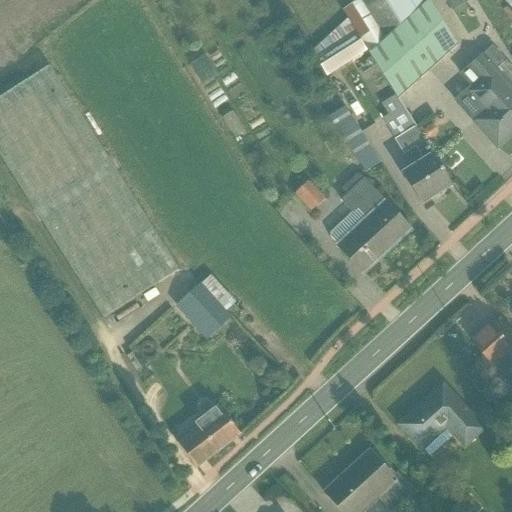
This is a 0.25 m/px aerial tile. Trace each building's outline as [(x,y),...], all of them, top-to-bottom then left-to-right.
[(453,66),(406,0),(359,0),(364,6),(356,11),(364,22),(322,51),(331,64),(365,40),(405,99),(453,66)] [(480,0),(460,0),(467,12),(483,3),(480,0)] [(231,48),(204,62),(227,107),(254,93),(231,48)] [(496,147),(511,131),(511,87),(479,52),(464,66),(476,79),(463,91),(482,112),(472,121),(496,147)] [(0,109),(0,164),(100,321),(179,271),(53,76),(0,109)] [(339,120),(354,139),(372,126),(357,106),(339,120)] [(248,110),(234,117),(248,149),(262,142),(248,110)] [(417,204),(448,184),(428,153),(397,173),(417,204)] [(360,275),(408,229),(361,179),(338,201),(348,211),(323,236),(360,275)] [(322,216),(339,202),(324,184),(307,198),(322,216)] [(202,287),(181,308),(211,338),(232,317),(202,287)] [(489,368),(509,350),(485,323),(465,341),(489,368)] [(462,447),(483,428),(439,381),(393,424),(420,453),(445,429),(462,447)] [(188,471),(236,434),(216,408),(168,445),(188,471)] [(337,511),(359,511),(395,480),(367,449),(320,492),(337,511)] [(483,511),(462,493),(446,511),(483,511)]
